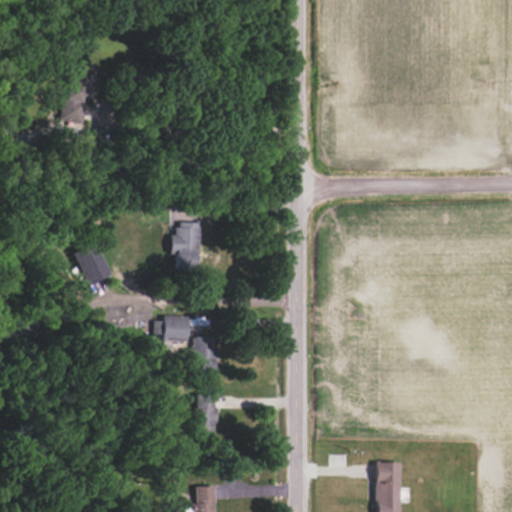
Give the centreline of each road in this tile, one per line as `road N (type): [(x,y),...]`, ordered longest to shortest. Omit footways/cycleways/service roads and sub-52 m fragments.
road 1 (tertiary): [(296,0),(296,511)]
road 2 (residential): [(296,184),(511,181)]
